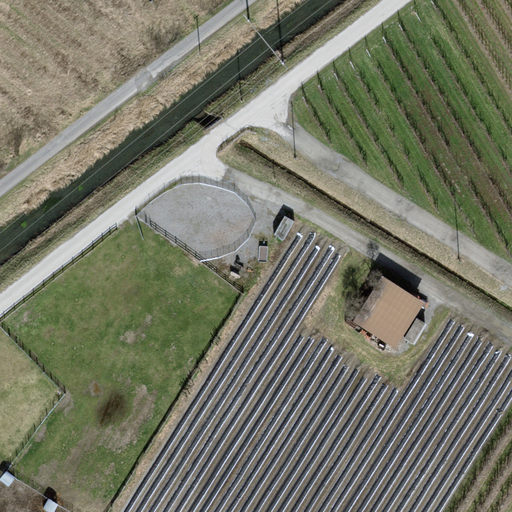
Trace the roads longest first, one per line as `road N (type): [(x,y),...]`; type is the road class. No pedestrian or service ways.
road 1 (track): [(186,162),(322,224),(511,339)]
road 2 (track): [(257,108),(320,163),(511,283)]
